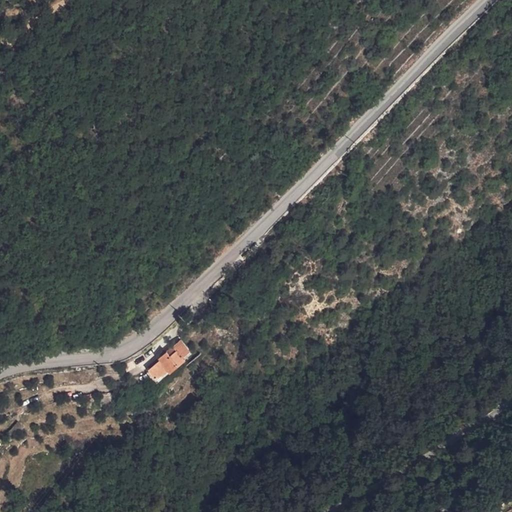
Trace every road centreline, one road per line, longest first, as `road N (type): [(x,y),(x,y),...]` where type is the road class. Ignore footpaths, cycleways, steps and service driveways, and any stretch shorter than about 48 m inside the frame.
road 1 (secondary): [(482,0),(149,333),(109,355),(0,372)]
road 2 (unclassified): [(340,511),(511,404)]
